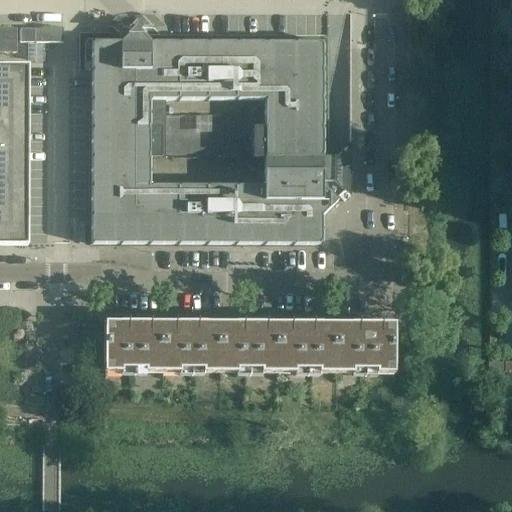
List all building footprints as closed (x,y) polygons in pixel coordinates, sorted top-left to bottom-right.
[(0,54),(15,54),(15,30),(0,30),(0,54)] [(63,44),(63,31),(20,30),(20,44),(63,44)] [(91,44),(91,246),(321,247),(321,219),(337,203),(321,188),(321,182),(333,182),(333,171),(321,160),(322,45),(150,44),(138,32),(131,40),(120,39),(120,43),(119,44),(91,44)] [(3,70),(3,68),(0,68),(0,247),(24,248),(24,247),(26,247),(26,246),(27,92),(25,92),(25,73),(27,73),(27,70),(26,70),(26,69),(25,69),(22,69),(22,70),(3,70)] [(162,375),(162,324),(103,324),(103,375),(162,375)] [(220,375),(220,325),(162,324),(162,375),(220,375)] [(277,375),(278,325),(220,325),(220,375),(277,375)] [(335,375),(335,325),(278,325),(277,375),(335,375)] [(394,376),(394,325),(335,325),(335,375),(394,376)]
